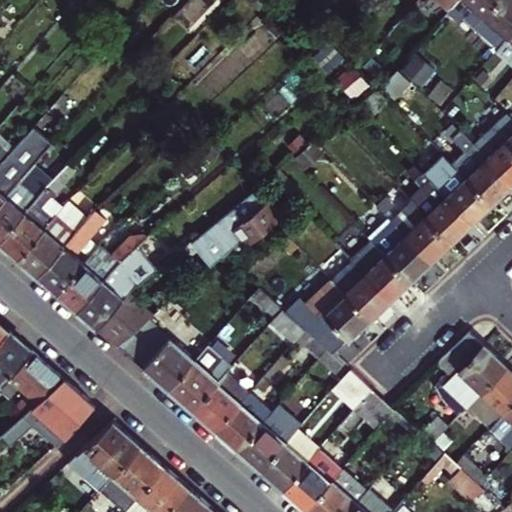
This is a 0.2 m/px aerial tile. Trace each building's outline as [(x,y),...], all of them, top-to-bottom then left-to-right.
[(436,0),(450,12),(460,0),(436,0)] [(465,17),(477,28),(501,0),(460,0),(450,12),(449,13),(460,23),(465,17)] [(511,0),(501,0),(477,28),(500,48),(511,33),(511,0)] [(511,33),(500,48),(496,52),(511,66),(511,33)] [(340,47),(358,62),(367,52),(349,37),(340,47)] [(422,84),(435,70),(418,55),(405,69),(422,84)] [(386,89),(396,97),(408,82),(398,74),(386,89)] [(457,91),(440,75),(425,91),(443,106),(457,91)] [(376,88),(361,106),(373,116),(388,98),(376,88)] [(0,203),(21,181),(54,144),(35,127),(12,152),(0,165),(0,203)] [(494,152),(485,160),(511,187),(511,185),(511,136),(507,141),(495,128),(482,140),(494,152)] [(428,140),(440,154),(445,150),(433,136),(428,140)] [(0,165),(12,152),(0,141),(0,165)] [(511,187),(485,160),(471,145),(450,165),(455,169),(490,207),(511,187)] [(276,176),(284,185),(299,173),(290,163),(276,176)] [(49,188),(57,194),(63,187),(66,189),(78,176),(68,167),(49,188)] [(490,207),(455,169),(434,188),(470,226),(490,207)] [(426,199),(414,209),(449,245),(470,226),(434,188),(421,174),(411,183),(426,199)] [(0,239),(1,241),(40,197),(21,181),(0,203),(0,239)] [(49,188),(40,197),(1,241),(19,256),(45,228),(35,220),(44,209),(57,194),(49,188)] [(251,208),(243,197),(177,250),(197,274),(223,252),(230,258),(248,242),(250,245),(272,221),(257,204),(251,208)] [(372,204),(386,219),(393,212),(380,198),(372,204)] [(39,274),(91,213),(80,203),(53,235),(45,228),(19,256),(39,274)] [(45,228),(54,217),(44,209),(35,220),(45,228)] [(449,245),(414,209),(394,228),(429,265),(449,245)] [(39,274),(58,290),(83,261),(73,254),(101,221),(91,213),(39,274)] [(409,284),(429,265),(394,228),(391,224),(371,243),(375,246),(409,284)] [(114,228),(99,242),(106,250),(121,237),(114,228)] [(118,262),(138,244),(146,238),(143,235),(132,235),(108,256),(94,271),(83,261),(58,290),(78,308),(118,262)] [(122,295),(138,283),(157,267),(138,244),(118,262),(78,308),(97,324),(122,295)] [(354,266),(389,303),(409,284),(375,246),(354,266)] [(351,262),(330,281),(369,322),(389,303),(354,266),(351,262)] [(334,356),(369,322),(330,281),(292,317),(304,327),(310,334),(326,348),(334,356)] [(162,305),(138,283),(122,295),(97,324),(117,343),(147,317),(162,305)] [(259,286),(251,295),(275,316),(282,308),(259,286)] [(282,308),(275,316),(270,321),(292,340),(304,327),(292,317),(282,308)] [(160,327),(147,317),(117,343),(134,357),(160,327)] [(0,336),(9,327),(0,318),(0,336)] [(0,392),(8,385),(30,404),(62,373),(40,354),(32,347),(9,327),(0,336),(0,392)] [(134,357),(168,387),(195,358),(160,327),(134,357)] [(326,348),(310,334),(303,342),(319,356),(326,348)] [(467,407),(504,366),(468,334),(448,354),(461,366),(443,386),(467,407)] [(193,409),(218,381),(219,380),(209,371),(223,355),(208,342),(195,358),(168,387),(193,409)] [(334,356),(326,348),(319,356),(318,357),(335,372),(343,363),(334,356)] [(219,380),(233,363),(223,355),(209,371),(219,380)] [(511,403),(511,373),(504,366),(467,407),(490,428),(511,403)] [(353,412),(358,406),(372,390),(349,369),(348,368),(328,391),(353,412)] [(50,421),(41,431),(57,444),(67,435),(95,403),(66,376),(33,407),(50,421)] [(215,428),(240,400),(218,381),(193,409),(215,428)] [(358,406),(379,424),(384,419),(393,409),(372,390),(358,406)] [(215,428),(238,449),(271,411),(248,391),(240,400),(215,428)] [(511,403),(490,428),(511,447),(511,403)] [(17,421),(26,431),(34,426),(41,431),(50,421),(33,407),(17,421)] [(410,441),(418,431),(393,409),(384,419),(410,441)] [(238,449),(260,468),(285,440),(293,431),(271,411),(238,449)] [(439,438),(449,427),(438,417),(424,432),(436,443),(439,438)] [(101,488),(102,486),(110,478),(115,472),(141,442),(113,418),(78,451),(68,460),(101,488)] [(17,421),(2,435),(12,445),(26,431),(17,421)] [(462,459),(439,438),(436,443),(434,445),(443,452),(457,464),(462,459)] [(285,440),(260,468),(284,489),(309,461),(285,440)] [(127,508),(165,464),(141,442),(115,472),(110,478),(102,486),(127,508)] [(284,489),(306,508),(341,468),(319,449),(309,461),(284,489)] [(470,498),(481,485),(457,464),(443,452),(427,471),(434,477),(443,466),(451,473),(447,478),(470,498)] [(457,464),(481,485),(488,477),(464,456),(462,459),(457,464)] [(143,511),(151,504),(160,511),(165,511),(189,485),(165,464),(127,508),(132,511),(143,511)] [(306,508),(310,511),(346,511),(368,488),(343,466),(341,468),(306,508)] [(511,501),(511,494),(490,475),(488,477),(481,485),(506,507),(511,501)] [(208,511),(214,506),(189,485),(165,511),(208,511)] [(391,511),(394,508),(369,486),(368,488),(346,511),(391,511)]
